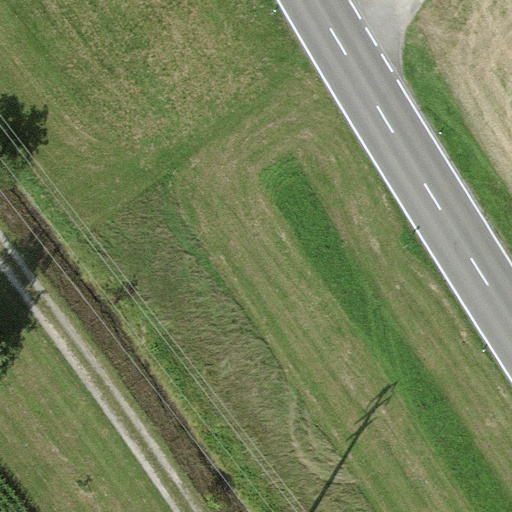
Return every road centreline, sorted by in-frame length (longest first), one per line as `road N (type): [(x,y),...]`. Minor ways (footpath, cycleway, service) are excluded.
road 1 (secondary): [(511,324),(313,0)]
road 2 (track): [(0,248),(189,511)]
